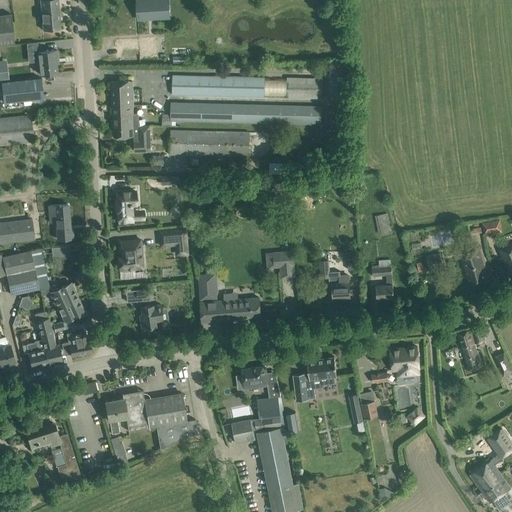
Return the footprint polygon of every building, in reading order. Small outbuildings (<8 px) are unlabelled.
[(57,0),(40,0),(43,30),(60,29),(57,0)] [(164,17),(162,0),(145,0),(137,1),(138,19),(164,17)] [(0,45),(14,44),(11,14),(0,15),(0,45)] [(158,58),(157,38),(116,40),(117,61),(158,58)] [(38,53),(40,75),(57,73),(55,60),(58,59),(57,51),(38,53)] [(3,102),(43,98),(41,78),(9,81),(6,60),(0,61),(0,87),(2,87),(3,102)] [(322,98),(322,79),(172,75),(172,94),(322,98)] [(113,116),(114,127),(139,126),(139,125),(139,114),(133,114),(133,105),(132,80),(111,81),(112,116),(113,116)] [(172,102),(171,114),(162,114),(162,120),(321,124),(322,106),(172,102)] [(0,144),(33,141),(31,115),(0,118),(0,144)] [(139,125),(139,126),(114,127),(114,137),(134,136),(134,151),(151,151),(150,125),(139,125)] [(248,156),(249,132),(171,130),(170,154),(248,156)] [(31,162),(0,164),(0,184),(32,182),(31,162)] [(270,162),(270,173),(292,173),(292,162),(270,162)] [(178,176),(169,176),(170,184),(178,183),(178,176)] [(135,186),(116,187),(117,198),(116,198),(116,200),(117,200),(117,204),(116,204),(117,206),(118,206),(118,217),(132,216),(132,215),(138,215),(137,206),(132,206),(131,200),(136,200),(135,186)] [(59,215),(56,215),(56,222),(57,239),(72,238),(72,229),(70,230),(68,205),(59,206),(59,215)] [(387,213),(375,216),(379,234),(391,231),(387,213)] [(0,243),(34,239),(31,219),(0,223),(0,243)] [(499,220),(481,223),(483,235),(495,233),(494,229),(500,228),(499,220)] [(171,230),(172,245),(181,244),(182,254),(188,253),(186,228),(171,230)] [(134,264),(142,263),(141,245),(138,246),(137,240),(120,241),(121,257),(118,258),(119,270),(134,268),(134,264)] [(86,243),(74,244),(75,250),(79,249),(81,267),(87,266),(86,243)] [(433,243),(422,246),(423,252),(434,249),(433,243)] [(480,244),(466,247),(468,253),(459,256),(468,289),(490,282),(480,244)] [(511,244),(499,250),(510,274),(511,273),(511,244)] [(69,245),(51,247),(52,257),(70,255),(69,245)] [(40,248),(31,250),(39,288),(40,288),(49,286),(40,248)] [(31,250),(2,257),(10,294),(39,288),(31,250)] [(274,254),(275,268),(296,267),(295,252),(274,254)] [(426,257),(430,271),(435,269),(434,266),(443,264),(440,253),(426,257)] [(349,259),(347,260),(348,270),(349,270),(352,270),(357,269),(356,259),(349,259)] [(378,260),(378,265),(371,265),(372,276),(386,275),(387,285),(376,286),(377,299),(394,297),(391,259),(378,260)] [(328,261),(320,261),(321,277),(329,277),(329,272),(328,261)] [(329,277),(329,285),(332,285),(333,298),(350,297),(349,287),(348,275),(340,276),(340,271),(329,272),(329,277)] [(206,273),(199,274),(200,299),(218,298),(217,292),(218,292),(217,272),(206,272),(206,273)] [(40,288),(39,288),(41,296),(50,291),(51,292),(49,293),(57,310),(59,309),(71,304),(71,302),(78,299),(71,283),(60,288),(57,284),(49,286),(40,288)] [(149,289),(136,290),(136,299),(150,297),(149,289)] [(21,295),(19,306),(30,308),(32,297),(21,295)] [(240,318),(260,316),(259,298),(200,303),(202,322),(240,319),(240,318)] [(71,304),(59,309),(64,321),(72,318),(75,316),(84,312),(78,299),(71,302),(71,304)] [(163,320),(161,304),(140,307),(143,320),(140,321),(142,331),(150,330),(149,328),(156,327),(155,322),(163,320)] [(41,339),(47,364),(61,360),(59,349),(59,345),(55,346),(51,332),(50,328),(53,327),(53,324),(52,321),(49,322),(46,310),(34,313),(36,321),(41,339)] [(64,329),(62,322),(53,324),(53,327),(50,328),(51,332),(64,329)] [(483,335),(487,334),(485,326),(472,330),(471,329),(457,333),(468,371),(481,367),(474,343),(481,341),(481,344),(486,343),(483,335)] [(85,331),(67,334),(68,337),(72,356),(91,352),(89,341),(87,341),(85,333),(85,331)] [(0,366),(14,362),(9,344),(7,345),(5,337),(0,338),(0,366)] [(34,342),(26,344),(32,368),(47,364),(41,339),(34,341),(34,342)] [(399,369),(399,375),(418,373),(418,367),(420,367),(418,347),(390,349),(392,369),(399,369)] [(505,352),(494,357),(498,366),(503,376),(511,372),(511,367),(510,364),(509,362),(505,352)] [(323,378),(324,384),(335,383),(334,376),(336,376),(337,376),(334,356),(334,357),(332,357),(308,360),(307,360),(309,374),(306,374),(305,373),(293,375),(296,401),(309,399),(309,398),(315,398),(313,379),(323,378)] [(267,385),(269,398),(277,397),(280,397),(278,381),(277,381),(277,383),(268,384),(265,366),(241,369),(242,375),(239,375),(238,377),(237,379),(238,383),(239,385),(241,386),(244,386),(244,388),(267,385)] [(372,383),(388,381),(387,372),(371,374),(372,383)] [(94,382),(82,385),(84,394),(97,390),(94,382)] [(182,394),(144,400),(143,390),(122,394),(123,398),(126,417),(128,431),(156,426),(160,450),(197,433),(195,420),(187,421),(182,394)] [(362,421),(357,394),(349,395),(355,423),(362,421)] [(277,397),(269,398),(257,399),(258,409),(260,418),(280,416),(277,397)] [(117,419),(126,417),(123,398),(105,401),(108,420),(109,420),(111,434),(119,433),(117,419)] [(365,418),(378,415),(375,401),(361,404),(365,418)] [(419,410),(409,419),(413,425),(424,415),(419,410)] [(295,411),(286,413),(289,432),(298,431),(295,411)] [(235,442),(258,438),(273,511),(287,511),(303,509),(298,484),(293,485),(281,427),(280,416),(260,418),(232,423),(235,442)] [(491,460),(470,474),(478,486),(500,472),(495,464),(503,458),(502,456),(511,449),(511,441),(509,437),(511,434),(511,420),(502,428),(501,429),(500,428),(490,435),(490,436),(489,437),(494,446),(499,453),(490,459),(491,460)] [(54,423),(26,432),(29,442),(32,451),(33,451),(32,447),(49,442),(50,445),(59,443),(60,444),(62,453),(64,459),(66,465),(58,468),(57,466),(62,483),(81,477),(70,443),(67,433),(58,436),(54,423)] [(120,444),(118,437),(112,438),(113,446),(120,444)] [(401,487),(405,485),(407,478),(404,469),(396,472),(401,487)] [(500,472),(478,486),(490,502),(498,497),(498,498),(494,502),(499,509),(511,501),(504,492),(511,488),(500,472)]
